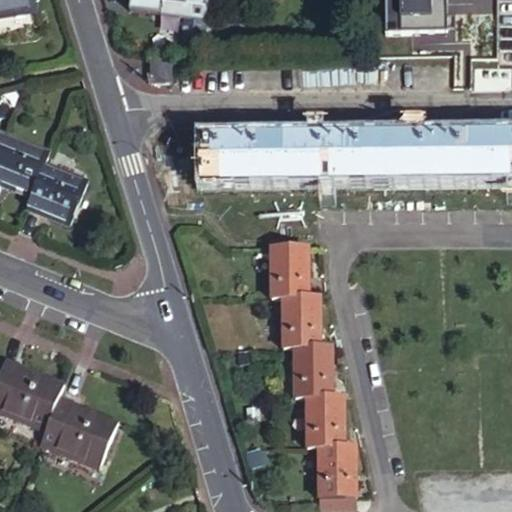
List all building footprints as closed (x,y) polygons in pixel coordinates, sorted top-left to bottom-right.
[(0,0),(0,23),(35,18),(31,0),(0,0)] [(128,0),(128,10),(205,16),(206,0),(128,0)] [(183,21),(178,53),(200,56),(204,24),(183,21)] [(170,63),(150,63),(150,85),(171,85),(170,63)] [(202,144),(202,187),(511,184),(511,141),(446,141),(446,137),(435,137),(435,142),(346,143),(346,138),(334,139),(334,144),(242,144),(242,139),(230,140),(230,145),(202,144)] [(2,142),(0,147),(0,191),(27,203),(40,172),(45,159),(2,142)] [(40,172),(27,203),(22,214),(65,232),(83,189),(40,172)] [(269,250),(270,301),(282,301),(306,300),(306,250),(269,250)] [(282,301),(282,350),(293,350),(318,350),(318,300),(306,300),(282,301)] [(293,350),(292,400),(307,400),(330,400),(331,350),(318,350),(293,350)] [(78,404),(83,391),(22,365),(2,411),(64,437),(78,404)] [(307,400),(307,450),(320,450),(342,450),(343,400),(330,400),(307,400)] [(78,404),(64,437),(58,449),(117,474),(136,427),(78,404)] [(320,450),(319,502),(355,501),(355,450),(342,450),(320,450)]
